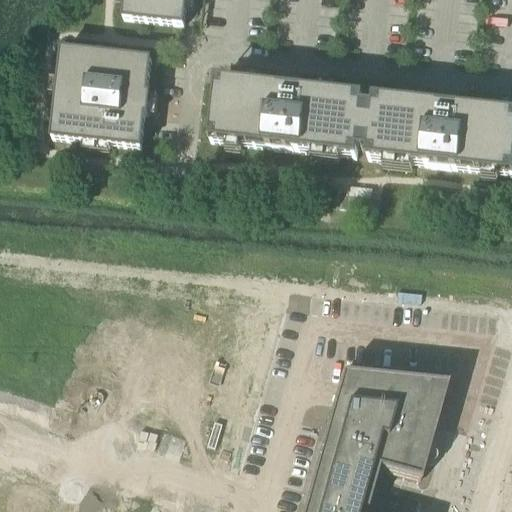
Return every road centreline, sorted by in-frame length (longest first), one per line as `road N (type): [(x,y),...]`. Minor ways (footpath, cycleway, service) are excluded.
road 1 (residential): [(241,0),(235,52),(511,80)]
road 2 (residential): [(252,501),(0,430)]
